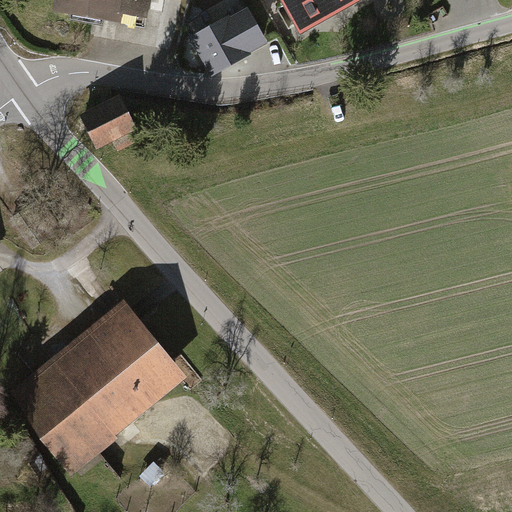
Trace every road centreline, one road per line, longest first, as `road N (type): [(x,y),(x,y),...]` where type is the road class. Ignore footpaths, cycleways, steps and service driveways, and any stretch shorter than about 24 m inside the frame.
road 1 (unclassified): [(24,94),(404,511)]
road 2 (unclassified): [(511,29),(270,86),(204,90),(87,72),(56,76),(24,94)]
road 3 (unknown): [(0,253),(59,283),(86,330)]
